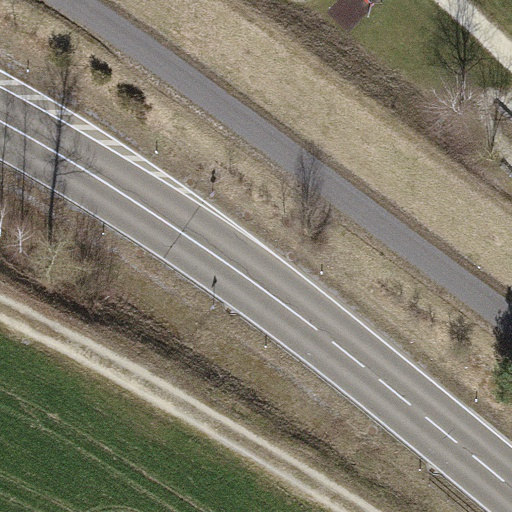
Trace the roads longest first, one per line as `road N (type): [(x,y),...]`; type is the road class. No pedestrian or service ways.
road 1 (secondary): [(0,123),(222,258),(511,487)]
road 2 (track): [(70,0),(511,318)]
road 3 (track): [(0,299),(115,343),(360,511)]
